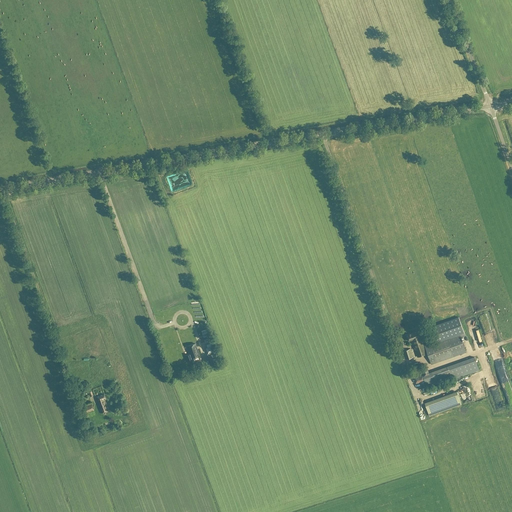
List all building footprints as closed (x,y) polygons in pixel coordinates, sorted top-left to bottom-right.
[(422,343),(420,337),(418,332),(407,336),(408,341),(411,341),(413,346),(414,346),(417,358),(427,354),(431,365),(465,353),(459,334),(424,346),(427,352),(426,352),(423,343),(422,343)] [(187,347),(190,355),(185,356),(187,362),(192,360),(191,359),(198,356),(194,344),(187,347)] [(413,357),(410,349),(403,351),(405,360),(413,357)] [(216,353),(208,356),(211,365),(219,363),(216,353)] [(436,384),(453,378),(453,379),(478,371),(474,358),(432,373),(436,384)] [(406,367),(407,371),(413,370),(415,376),(423,374),(420,363),(406,367)] [(423,376),(414,378),(416,384),(424,382),(423,376)] [(456,392),(424,403),(429,416),(461,405),(456,392)] [(108,411),(104,400),(106,399),(104,395),(95,398),(101,414),(108,411)] [(85,407),(85,408),(82,409),(85,416),(94,412),(91,405),(85,407)]
